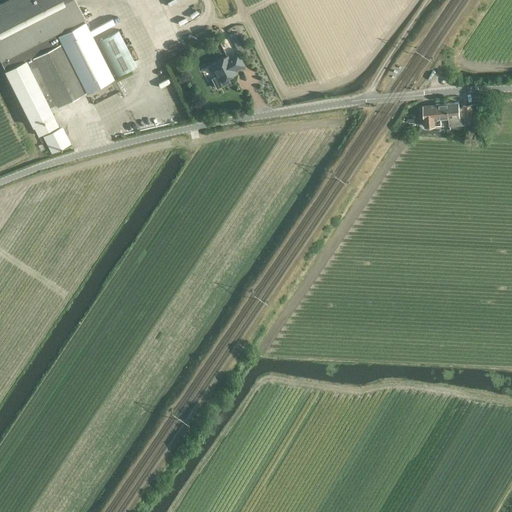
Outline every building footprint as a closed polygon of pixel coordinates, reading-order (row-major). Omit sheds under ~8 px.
[(0,59),(5,70),(38,135),(54,127),(49,118),(53,116),(48,107),(55,103),(57,106),(113,77),(73,0),(2,0),(0,1),(0,59)] [(120,29),(99,38),(114,75),(135,67),(120,29)] [(235,45),(242,41),(237,32),(230,36),(235,45)] [(227,56),(211,64),(217,76),(212,79),(216,88),(229,82),(227,78),(236,73),(234,69),(243,64),(237,53),(228,58),(227,56)] [(459,103),(459,102),(447,104),(449,118),(448,119),(449,126),(465,124),(465,122),(474,122),(473,105),(463,106),(463,108),(460,108),(459,103)] [(441,119),(448,119),(449,118),(447,104),(436,105),(436,107),(429,108),(430,114),(424,114),(425,126),(441,125),(441,119)] [(55,152),(68,145),(58,128),(46,135),(55,152)]
